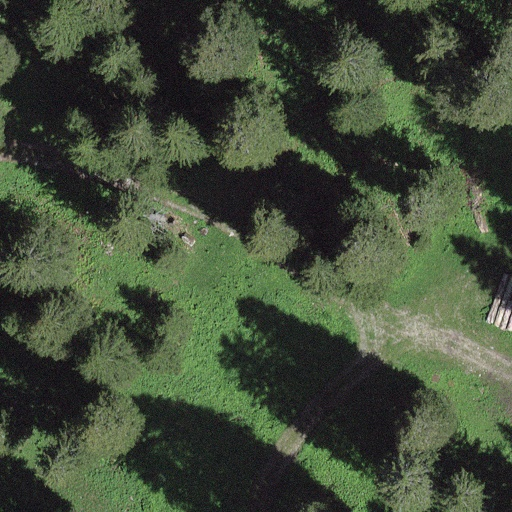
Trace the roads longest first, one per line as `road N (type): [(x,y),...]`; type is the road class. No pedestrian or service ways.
road 1 (track): [(511,236),(475,241),(382,229),(369,293),(326,394),(255,511)]
road 2 (track): [(382,229),(353,197),(37,123),(0,128)]
